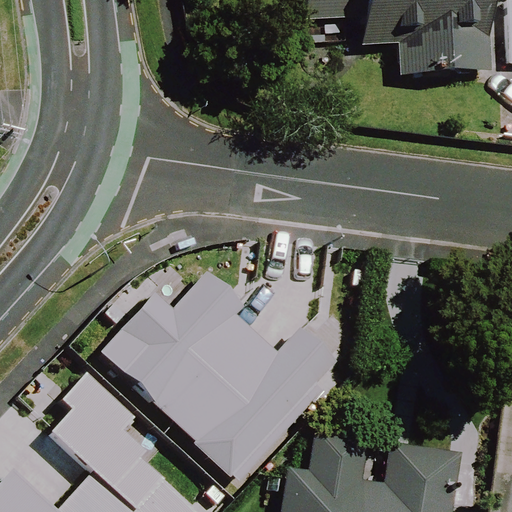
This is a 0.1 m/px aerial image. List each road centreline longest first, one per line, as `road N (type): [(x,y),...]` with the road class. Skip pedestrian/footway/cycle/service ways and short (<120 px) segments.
road 1 (residential): [(72,147),(511,209)]
road 2 (tertiary): [(72,147),(81,89),(75,0)]
road 3 (tertiary): [(0,264),(32,227),(72,147)]
